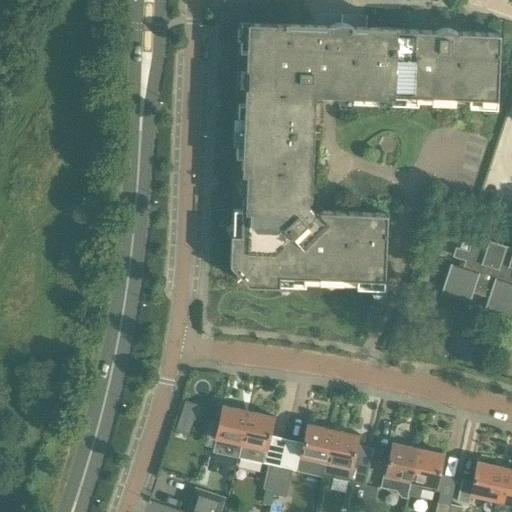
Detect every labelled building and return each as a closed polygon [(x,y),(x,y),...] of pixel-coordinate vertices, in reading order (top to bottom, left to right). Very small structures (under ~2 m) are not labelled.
[(312,93),(314,93),(314,92),(497,99),(499,34),(457,32),(451,29),(445,27),(439,28),(433,31),(238,23),(229,264),(248,284),(384,290),(387,213),(313,210),(308,205),(312,93)] [(511,247),(488,239),(485,247),(470,243),(468,251),(459,248),(456,257),(465,260),(462,268),(451,264),(451,263),(450,263),(440,294),(469,303),(473,291),(488,296),(484,308),(511,316),(511,247)] [(422,346),(425,337),(426,334),(414,330),(411,342),(422,346)] [(237,457),(238,457),(239,450),(244,430),(248,410),(222,404),(218,425),(214,425),(212,426),(209,439),(210,442),(214,442),(213,444),(227,447),(225,455),(237,457)] [(273,416),(248,410),(244,430),(238,457),(263,462),(273,416)] [(297,469),(322,475),(332,429),(307,423),(297,469)] [(332,429),(322,475),(321,481),(329,483),(332,477),(348,481),(348,479),(353,456),(358,434),(332,429)] [(417,448),(392,442),(382,486),(396,489),(402,496),(406,497),(407,495),(415,458),(417,448)] [(407,495),(419,497),(422,487),(435,490),(443,453),(417,448),(415,458),(407,495)] [(358,511),(359,510),(360,509),(365,485),(370,459),(353,456),(348,479),(352,488),(348,504),(348,511),(358,511)] [(493,506),(502,466),(477,461),(472,481),(461,479),(456,500),(467,503),(469,494),(494,499),(492,509),(493,506)] [(263,487),(275,489),(280,466),(268,463),(263,487)] [(292,469),(280,466),(275,489),(274,494),(286,496),(292,469)] [(511,468),(502,466),(493,506),(492,509),(501,511),(506,508),(507,501),(511,502),(511,468)] [(377,488),(365,485),(360,509),(371,511),(377,488)] [(188,511),(224,511),(228,500),(195,489),(188,511)] [(437,502),(434,511),(447,511),(449,505),(437,502)]
